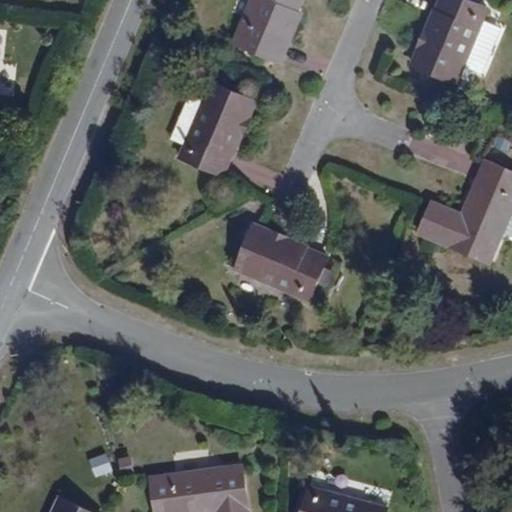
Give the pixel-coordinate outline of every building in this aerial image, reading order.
[(317,3),(310,0),(270,0),(241,71),(283,88),(317,3)] [(491,35),(450,18),(420,92),(461,109),(491,35)] [(257,128),(216,111),(185,184),(228,201),(257,128)] [(497,291),(511,256),(511,196),(493,188),(470,243),(439,231),(425,262),(497,291)] [(330,284),(257,254),(239,295),(313,325),(330,284)] [(95,477),(113,470),(106,450),(88,457),(95,477)] [(248,511),(246,498),(157,510),(157,511),(248,511)]
